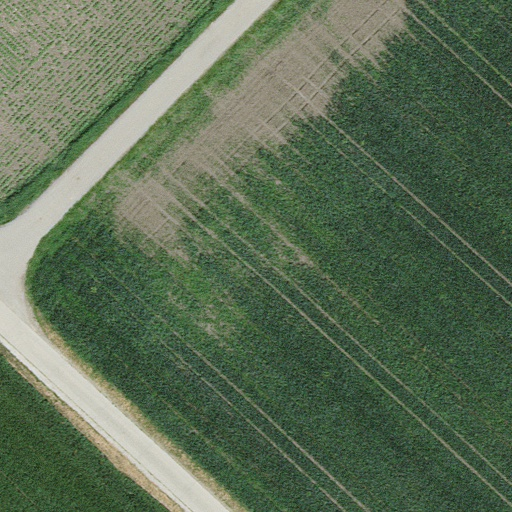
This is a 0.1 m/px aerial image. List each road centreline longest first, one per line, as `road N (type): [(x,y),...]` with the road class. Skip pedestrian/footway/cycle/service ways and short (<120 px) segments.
road 1 (track): [(0,254),(252,0)]
road 2 (track): [(0,308),(218,511)]
